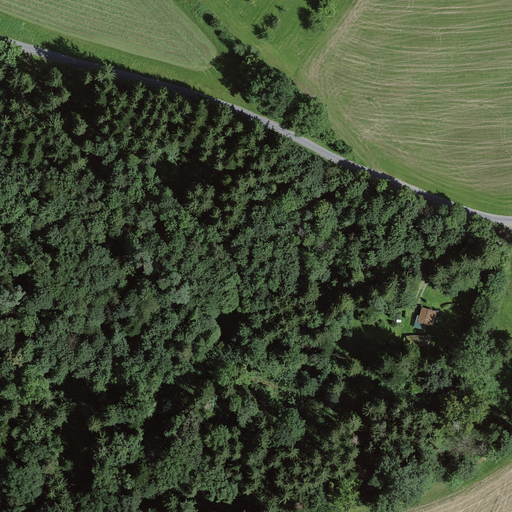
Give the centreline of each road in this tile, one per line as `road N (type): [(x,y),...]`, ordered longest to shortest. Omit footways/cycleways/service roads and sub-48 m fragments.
road 1 (track): [(33,49),(35,79),(191,207),(239,265),(243,286),(227,329),(167,384),(80,399),(0,394)]
road 2 (track): [(511,223),(382,179),(243,112),(0,39)]
road 3 (track): [(167,384),(247,359),(352,293),(511,234)]
road 4 (track): [(234,316),(0,230)]
